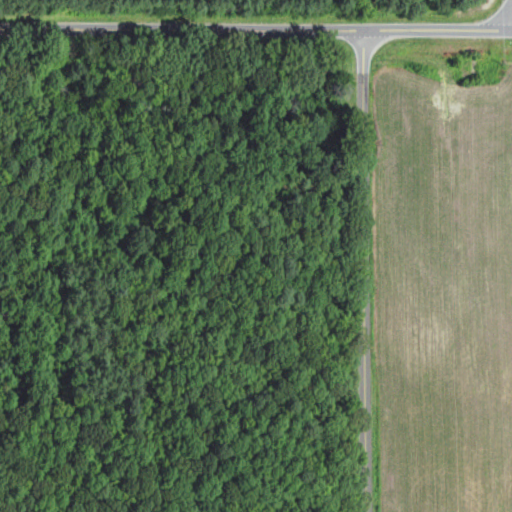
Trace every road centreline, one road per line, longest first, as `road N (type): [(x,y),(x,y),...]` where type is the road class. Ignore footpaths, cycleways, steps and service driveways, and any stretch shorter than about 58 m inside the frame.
road 1 (residential): [(511,31),(0,27)]
road 2 (tertiary): [(368,511),(364,31)]
